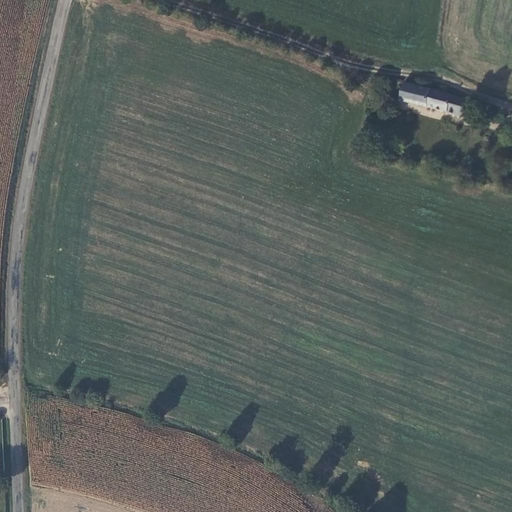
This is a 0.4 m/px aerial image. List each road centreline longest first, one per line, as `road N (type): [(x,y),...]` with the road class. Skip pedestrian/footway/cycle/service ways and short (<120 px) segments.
road 1 (tertiary): [(18,511),(12,271),(63,0)]
road 2 (unclassified): [(154,0),(511,103)]
